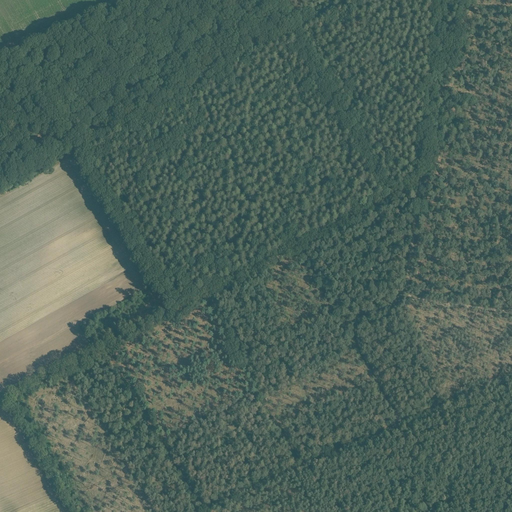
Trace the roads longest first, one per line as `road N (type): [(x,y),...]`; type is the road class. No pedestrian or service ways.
road 1 (track): [(80,511),(15,400),(108,345),(204,509)]
road 2 (track): [(108,345),(418,177)]
road 3 (track): [(293,469),(511,372)]
road 4 (track): [(406,419),(298,244)]
road 5 (track): [(303,465),(203,295)]
